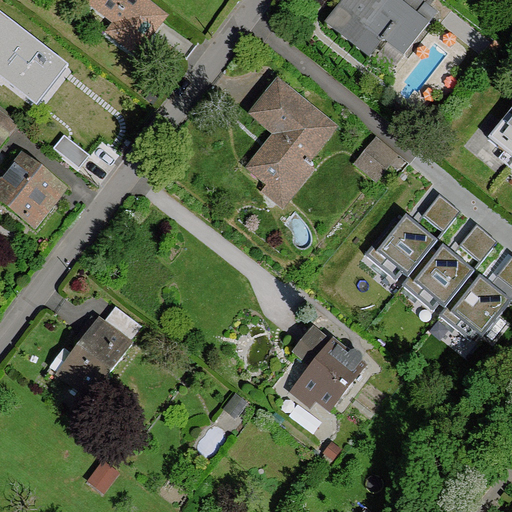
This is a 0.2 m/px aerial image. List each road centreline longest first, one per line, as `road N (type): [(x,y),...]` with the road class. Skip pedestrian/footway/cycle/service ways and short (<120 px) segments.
road 1 (residential): [(0,343),(256,0)]
road 2 (unknown): [(125,175),(346,333)]
